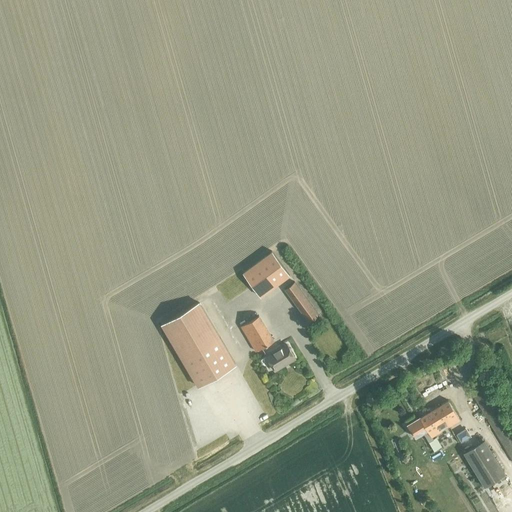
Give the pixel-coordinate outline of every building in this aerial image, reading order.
[(243,272),(261,296),(290,275),(272,250),(243,272)] [(284,289),(308,321),(318,313),(294,281),(284,289)] [(161,325),(197,385),(235,363),(199,302),(161,325)] [(240,325),(255,350),(273,340),(258,315),(240,325)] [(266,356),(274,370),(295,358),(286,344),(266,356)] [(468,387),(511,459),(511,428),(482,379),(468,387)] [(433,439),(431,436),(459,419),(448,400),(407,424),(415,436),(422,432),(434,451),(441,446),(436,437),(433,439)] [(462,450),(484,486),(506,473),(484,437),(462,450)]
